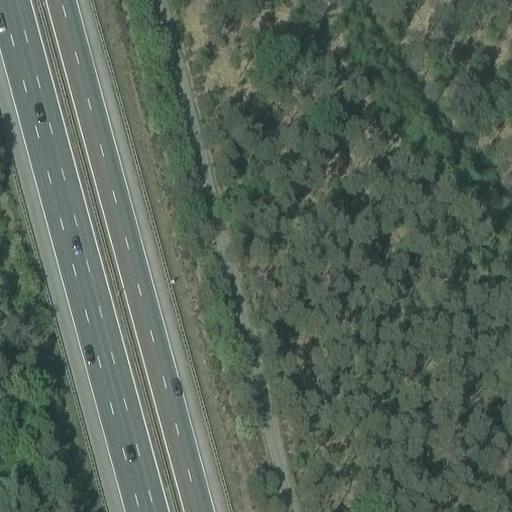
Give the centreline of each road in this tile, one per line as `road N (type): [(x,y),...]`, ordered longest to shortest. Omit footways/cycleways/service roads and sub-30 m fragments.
road 1 (motorway): [(198,511),(59,0)]
road 2 (motorway): [(8,0),(146,511)]
road 3 (track): [(511,239),(367,0)]
